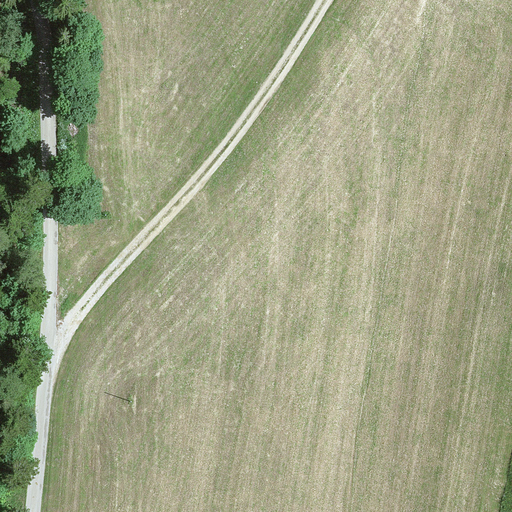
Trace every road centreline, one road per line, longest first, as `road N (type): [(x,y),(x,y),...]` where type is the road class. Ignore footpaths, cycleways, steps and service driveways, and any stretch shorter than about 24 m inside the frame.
road 1 (unclassified): [(34,511),(49,351),(49,169),(36,0)]
road 2 (track): [(327,0),(240,128),(49,351)]
